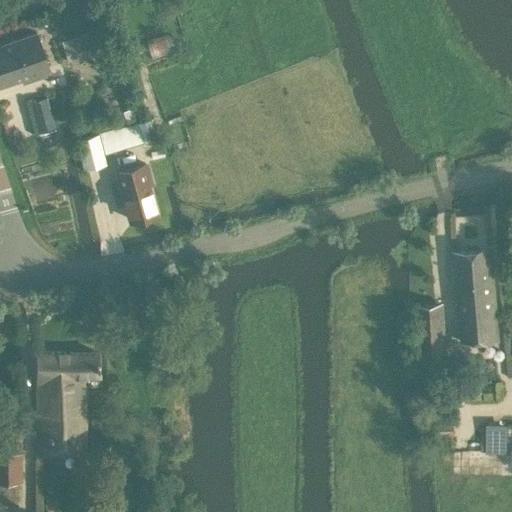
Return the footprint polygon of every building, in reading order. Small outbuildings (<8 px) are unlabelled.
[(48,67),(44,55),(36,32),(0,43),(0,83),(47,67),(48,67)] [(67,60),(99,51),(93,33),(62,42),(67,60)] [(54,128),(46,95),(27,100),(35,133),(54,128)] [(129,124),(130,125),(113,129),(113,128),(76,138),(84,168),(106,162),(103,153),(142,141),(157,136),(152,118),(129,124)] [(131,217),(154,211),(145,181),(149,180),(144,163),(118,170),(131,217)] [(454,251),(461,341),(498,338),(491,248),(454,251)] [(442,302),(418,305),(422,363),(447,360),(442,302)] [(98,352),(35,352),(35,451),(84,451),(85,406),(84,391),(84,374),(98,374),(98,352)] [(0,480),(21,481),(21,419),(0,418),(0,480)] [(487,426),(487,450),(506,451),(507,426),(487,426)]
